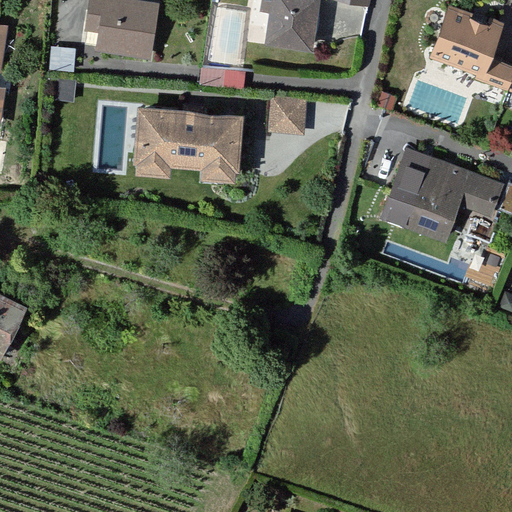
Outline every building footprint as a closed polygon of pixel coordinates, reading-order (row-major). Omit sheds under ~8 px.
[(151,62),(162,1),(158,0),(87,0),(78,48),(151,62)] [(312,45),(321,0),(277,0),(270,37),(312,45)] [(508,23),(451,2),(430,59),(511,88),(511,62),(496,57),(508,23)] [(252,36),(263,38),(270,6),(259,3),(252,36)] [(0,79),(0,78),(14,20),(0,17),(0,130),(4,131),(11,86),(0,79)] [(304,136),(309,102),(276,97),(271,132),(304,136)] [(240,178),(247,108),(148,98),(141,169),(240,178)] [(488,212),(500,179),(405,145),(388,178),(378,214),(443,238),(456,201),(488,212)] [(35,300),(0,280),(0,360),(1,361),(35,300)]
